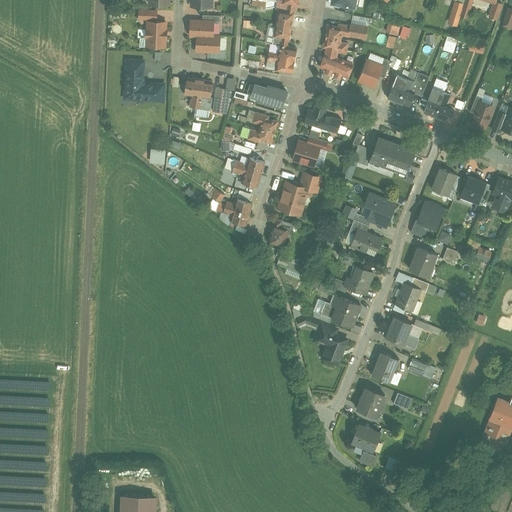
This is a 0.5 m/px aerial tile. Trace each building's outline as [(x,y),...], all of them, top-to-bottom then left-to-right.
[(465,0),(463,8),(471,10),(473,0),(465,0)] [(503,4),(496,2),(496,3),(494,2),(490,16),(498,19),(503,4)] [(288,11),(280,10),(277,23),(292,25),(296,5),(296,4),(289,3),(288,11)] [(157,10),(141,9),(141,10),(140,10),(140,18),(157,19),(157,11),(157,10)] [(203,21),(192,20),(191,35),(220,36),(213,36),(214,22),(214,21),(203,21)] [(167,22),(149,21),(149,29),(148,29),(147,37),(148,37),(148,45),(166,46),(166,38),(167,38),(168,30),(166,30),(167,22)] [(292,25),(277,23),(274,44),(281,45),(288,46),(292,25)] [(338,26),(333,25),(333,24),(328,24),(327,29),(328,29),(326,38),(333,39),(334,37),(341,38),(342,35),(350,36),(350,35),(366,38),(368,27),(352,24),(351,25),(339,23),(338,26)] [(400,35),(402,26),(390,23),(387,32),(400,35)] [(220,36),(191,35),(198,36),(198,50),(220,51),(220,36)] [(387,46),(395,48),(399,37),(391,35),(387,46)] [(448,36),(444,49),(455,52),(459,39),(448,36)] [(341,38),(334,37),(333,39),(326,38),(326,42),(325,42),(324,47),(328,48),(327,53),(337,57),(338,52),(347,53),(349,43),(341,41),(341,38)] [(472,42),(471,52),(486,52),(487,42),(472,42)] [(281,45),(274,44),(272,50),(276,51),(276,53),(280,53),(281,45)] [(288,46),(281,45),(280,53),(276,53),(276,51),(272,50),(270,50),(269,55),(296,60),(298,48),(288,46)] [(337,57),(327,53),(321,66),(327,69),(326,71),(332,74),(333,71),(337,72),(336,75),(341,77),(342,74),(348,77),(353,64),(337,57)] [(296,60),(269,55),(268,61),(274,62),(275,60),(278,61),(277,69),(293,72),(296,60)] [(385,58),(382,65),(383,65),(379,75),(385,77),(388,71),(391,60),(385,58)] [(156,84),(145,83),(143,80),(143,69),(133,68),(134,60),(128,60),(126,92),(137,93),(137,98),(138,98),(140,100),(143,100),(146,99),(163,100),(164,94),(156,94),(156,84)] [(260,62),(246,60),(246,66),(259,68),(260,62)] [(382,65),(368,60),(360,80),(375,86),(379,75),(383,65),(382,65)] [(419,73),(411,70),(408,78),(408,79),(415,81),(419,73)] [(398,85),(394,84),(388,98),(399,102),(408,79),(408,78),(402,76),(398,85)] [(201,79),(188,77),(185,93),(194,95),(193,99),(192,98),(191,106),(196,107),(201,79)] [(214,81),(201,79),(196,107),(196,108),(197,108),(211,110),(213,97),(211,97),(214,81)] [(408,79),(399,102),(410,106),(415,92),(411,90),(412,88),(416,90),(419,83),(415,81),(408,79)] [(255,82),(251,97),(257,98),(257,101),(283,108),(288,90),(268,84),(267,86),(255,82)] [(468,88),(461,85),(459,91),(461,92),(466,94),(468,88)] [(231,89),(217,87),(214,111),(228,113),(231,89)] [(434,99),(430,98),(425,112),(436,116),(444,92),(438,90),(434,99)] [(236,98),(247,101),(248,94),(236,91),(234,97),(236,98)] [(423,93),(418,91),(414,103),(419,105),(423,94),(423,93)] [(444,92),(436,116),(446,120),(452,106),(448,104),(451,95),(444,92)] [(466,94),(461,92),(457,102),(463,104),(467,94),(466,94)] [(424,94),(423,94),(419,105),(424,107),(428,96),(428,95),(424,94)] [(483,97),(477,95),(471,112),(476,114),(481,101),(482,101),(483,97)] [(247,101),(236,98),(235,103),(248,107),(250,101),(247,101)] [(482,101),(481,101),(476,114),(472,124),(473,124),(473,123),(479,125),(478,126),(485,129),(488,121),(489,121),(492,115),(491,114),(489,113),(492,105),(482,101)] [(328,108),(316,104),(315,109),(310,107),(305,121),(338,132),(342,118),(326,113),(328,108)] [(511,107),(510,107),(507,114),(502,127),(503,127),(511,130),(511,107)] [(257,112),(251,110),(248,120),(254,122),(257,112)] [(500,111),(493,128),(501,131),(503,127),(502,127),(507,114),(500,111)] [(270,116),(257,112),(254,122),(262,124),(261,127),(269,130),(269,127),(275,129),(277,125),(279,121),(275,120),(274,120),(269,119),(270,116)] [(269,130),(261,127),(260,131),(252,128),(249,138),(262,142),(263,139),(268,141),(272,143),(273,139),(272,138),(275,129),(269,127),(269,130)] [(231,134),(225,132),(224,138),(234,140),(235,135),(231,134)] [(358,132),(354,143),(359,145),(364,135),(358,132)] [(416,151),(379,136),(374,150),(369,161),(407,176),(416,151)] [(327,142),(310,137),(308,143),(320,147),(325,149),(327,142)] [(308,143),(300,140),(294,159),(315,165),(320,147),(308,143)] [(257,149),(236,143),(234,149),(251,154),(250,157),(251,157),(253,148),(257,149)] [(374,150),(360,144),(359,145),(353,159),(368,165),(369,161),(374,150)] [(166,150),(152,148),(150,163),(165,165),(166,150)] [(251,157),(250,157),(248,165),(244,164),(244,162),(236,160),(235,165),(235,166),(262,174),(266,161),(251,157)] [(262,174),(235,166),(233,172),(241,174),(241,172),(245,174),(243,182),(258,187),(262,174)] [(449,171),(442,167),(433,189),(434,189),(434,188),(447,192),(447,194),(450,188),(456,175),(456,173),(455,173),(455,174),(453,173),(453,174),(449,172),(449,171)] [(322,177),(305,171),(302,182),(304,183),(303,186),(312,188),(312,189),(318,191),(322,177)] [(456,175),(450,188),(457,190),(463,177),(456,175)] [(479,180),(469,176),(462,195),(463,195),(463,194),(478,200),(478,201),(478,202),(480,197),(486,183),(486,182),(485,182),(485,183),(479,180)] [(511,199),(511,181),(500,177),(494,193),(499,195),(498,197),(501,198),(498,208),(507,211),(511,201),(511,199)] [(302,182),(294,180),(293,183),(287,181),(279,207),(286,209),(286,211),(292,213),(292,211),(301,214),(307,194),(310,195),(312,189),(312,188),(303,186),(304,183),(302,182)] [(491,186),(486,183),(480,197),(486,199),(491,186)] [(224,195),(218,190),(213,197),(219,202),(224,195)] [(396,203),(370,192),(365,203),(372,206),(368,217),(368,218),(372,220),(387,226),(391,216),(390,216),(395,203),(395,204),(396,203)] [(220,203),(214,198),(207,206),(214,211),(220,203)] [(253,204),(238,199),(236,203),(233,215),(231,220),(246,225),(253,204)] [(236,203),(227,201),(224,212),(233,215),(236,203)] [(444,208),(427,201),(420,219),(419,220),(426,223),(436,227),(444,208)] [(353,208),(347,206),(344,214),(354,218),(356,213),(352,211),(353,208)] [(368,217),(356,213),(354,218),(355,219),(370,225),(372,220),(368,218),(368,217)] [(294,223),(276,218),(269,240),(276,242),(276,243),(282,245),(283,244),(284,244),(288,230),(291,231),(292,229),(294,228),(293,226),(294,223)] [(420,219),(418,218),(412,232),(423,237),(426,230),(423,229),(426,223),(419,220),(420,219)] [(370,225),(355,219),(350,232),(356,234),(359,228),(367,232),(370,225)] [(367,232),(359,228),(356,234),(353,242),(366,248),(365,251),(373,255),(374,256),(379,245),(380,246),(383,238),(367,232)] [(443,230),(439,241),(449,244),(453,233),(443,230)] [(471,242),(466,253),(489,264),(495,253),(471,242)] [(438,253),(420,246),(411,269),(429,276),(438,253)] [(460,251),(448,247),(444,258),(455,263),(460,251)] [(357,259),(342,253),(339,260),(355,266),(357,259)] [(291,262),(280,257),(278,264),(288,268),(291,262)] [(298,265),(292,263),(289,268),(298,272),(300,266),(302,267),(305,261),(300,259),(298,265)] [(375,273),(358,266),(353,278),(350,277),(347,285),(367,294),(370,285),(369,284),(374,273),(375,273)] [(430,283),(415,277),(412,285),(423,289),(422,290),(426,291),(430,283)] [(338,288),(313,278),(311,285),(335,294),(338,288)] [(412,285),(405,282),(396,304),(414,311),(414,310),(412,309),(415,302),(417,303),(422,290),(423,289),(412,285)] [(362,305),(338,296),(335,305),(327,302),(322,313),(323,314),(334,318),(354,326),(362,305)] [(308,313),(294,308),(293,308),(296,319),(299,319),(299,318),(306,314),(308,314),(308,313)] [(308,314),(306,314),(299,318),(299,319),(303,326),(307,325),(317,329),(321,320),(321,319),(308,314)] [(334,318),(323,314),(321,319),(321,320),(323,320),(332,323),(334,318)] [(485,316),(479,315),(476,324),(483,325),(485,316)] [(413,323),(396,316),(388,337),(416,348),(420,338),(409,333),(413,323)] [(427,323),(417,319),(415,324),(425,328),(427,323)] [(339,329),(323,323),(321,330),(326,332),(326,331),(336,335),(337,334),(339,329)] [(349,339),(337,334),(336,335),(326,331),(326,332),(322,341),(330,344),(325,357),(339,363),(349,339)] [(400,359),(382,351),(373,375),(391,382),(400,359)] [(428,364),(414,358),(409,369),(424,375),(428,364)] [(386,395),(368,387),(359,409),(378,416),(377,416),(380,407),(381,407),(386,395)] [(414,398),(399,392),(395,403),(409,409),(414,398)] [(511,396),(510,401),(509,400),(508,401),(499,397),(491,416),(492,417),(479,450),(499,458),(511,426),(511,396)] [(382,432),(360,423),(352,441),(359,444),(356,451),(363,454),(360,459),(373,464),(377,454),(369,451),(370,448),(373,449),(376,440),(378,441),(382,432)] [(408,463),(390,456),(386,467),(403,475),(408,463)] [(123,496),(122,511),(154,511),(155,497),(123,496)]
